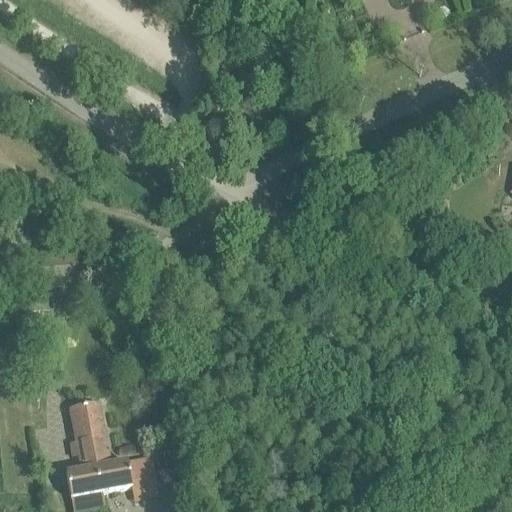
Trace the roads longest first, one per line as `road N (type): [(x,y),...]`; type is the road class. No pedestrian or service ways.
road 1 (residential): [(240,210),(259,179),(312,148),(511,55)]
road 2 (unclassified): [(511,328),(240,210)]
road 3 (unclassified): [(240,210),(0,63)]
road 4 (unclassified): [(0,279),(106,266),(240,210)]
road 5 (track): [(201,185),(227,0)]
